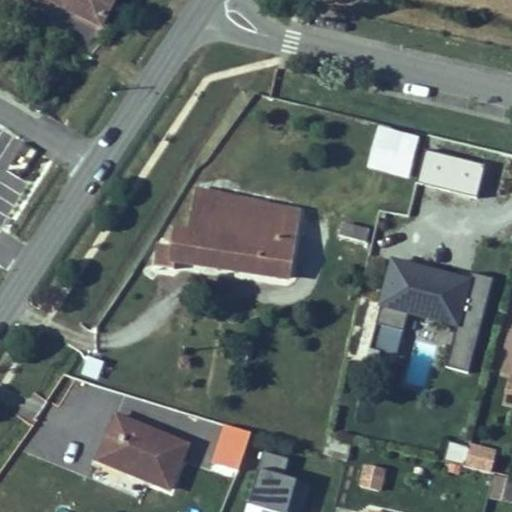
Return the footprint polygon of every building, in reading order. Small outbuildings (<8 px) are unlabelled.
[(52,0),(90,21),(105,0),(52,0)] [(380,130),(370,167),(407,178),(418,141),(380,130)] [(424,149),(416,183),(476,197),(484,163),(424,149)] [(175,227),(171,244),(158,243),(153,265),(169,267),(171,259),(286,278),(299,213),(200,190),(188,229),(175,227)] [(424,193),(419,219),(430,222),(435,196),(424,193)] [(344,222),(341,236),(367,242),(371,227),(344,222)] [(469,371),(490,281),(388,258),(367,348),(396,355),(406,315),(455,327),(446,366),(469,371)] [(374,308),(360,306),(351,354),(365,357),(374,308)] [(511,330),(510,341),(511,341),(511,379),(485,373),(478,400),(511,407),(511,330)] [(79,365),(75,379),(90,383),(93,369),(79,365)] [(190,446),(116,423),(99,468),(123,476),(126,467),(169,479),(175,464),(182,467),(190,446)] [(238,472),(250,432),(222,424),(210,464),(238,472)] [(446,442),(443,460),(463,464),(466,446),(446,442)] [(490,474),(496,450),(470,443),(463,467),(490,474)] [(257,455),(244,510),(250,511),(299,511),(306,486),(279,479),(283,461),(257,455)] [(172,491),(182,467),(175,464),(169,479),(126,467),(123,476),(172,491)] [(357,487),(380,493),(386,470),(364,464),(357,487)] [(491,499),(511,503),(511,484),(495,481),(491,499)]
